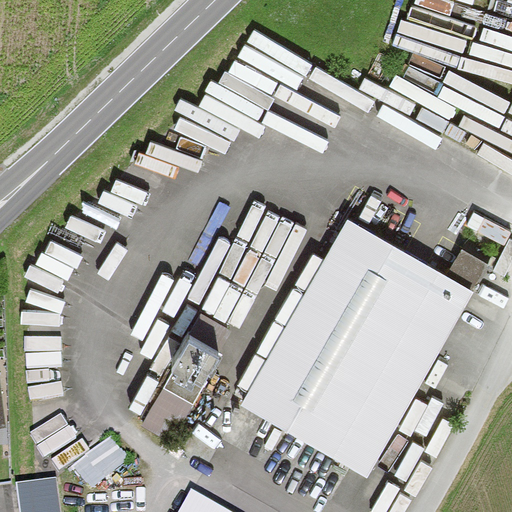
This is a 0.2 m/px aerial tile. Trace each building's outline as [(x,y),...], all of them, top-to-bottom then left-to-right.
[(349,211),(243,395),(366,466),(411,388),(472,282),(447,267),(349,211)] [(447,267),(472,282),(488,255),(462,241),(447,267)] [(233,322),(204,305),(190,329),(171,361),(175,363),(141,423),(170,440),(207,376),(203,374),(219,346),(233,322)] [(94,490),(132,458),(114,436),(76,468),(94,490)] [(62,511),(58,478),(18,484),(21,511),(62,511)]
